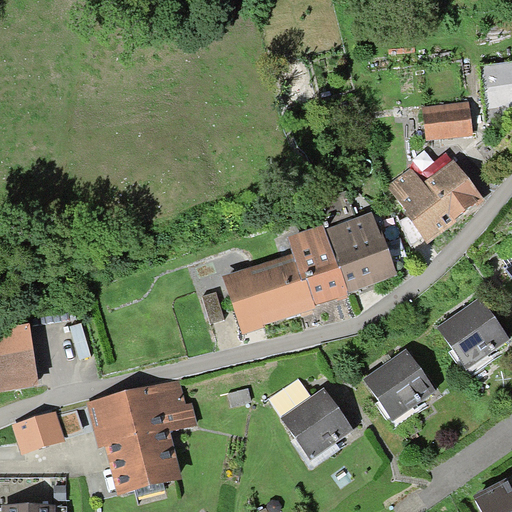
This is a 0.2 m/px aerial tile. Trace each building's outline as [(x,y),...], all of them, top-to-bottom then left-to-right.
[(511,65),(483,69),(488,107),(511,103),(511,65)] [(468,106),(425,111),(429,140),(472,135),(468,106)] [(411,172),(391,187),(411,213),(408,215),(427,241),(482,200),(457,167),(425,191),(411,172)] [(297,259),(228,283),(244,329),(395,277),(374,217),(326,233),(324,228),(290,239),(297,259)] [(216,293),(201,297),(210,327),(225,323),(216,293)] [(482,302),(438,331),(466,374),(510,345),(482,302)] [(29,328),(0,332),(0,395),(39,389),(29,328)] [(406,351),(363,382),(396,425),(438,395),(406,351)] [(180,380),(88,403),(100,452),(110,450),(123,501),(190,485),(178,436),(200,431),(194,405),(187,407),(180,380)] [(328,391),(283,422),(314,467),(359,436),(328,391)] [(55,417),(18,428),(25,453),(62,442),(55,417)] [(0,508),(6,509),(5,511),(63,511),(63,479),(0,480),(0,508)] [(511,511),(511,487),(479,505),(482,511),(511,511)]
